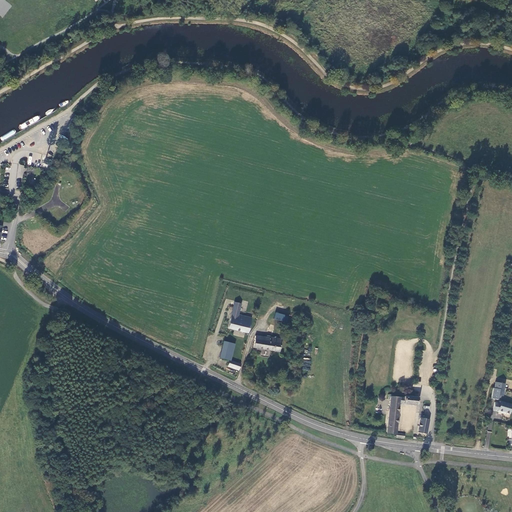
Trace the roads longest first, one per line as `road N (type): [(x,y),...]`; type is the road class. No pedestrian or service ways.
road 1 (tertiary): [(7,254),(114,326),(302,419),(361,438)]
road 2 (track): [(433,400),(455,248),(477,177)]
